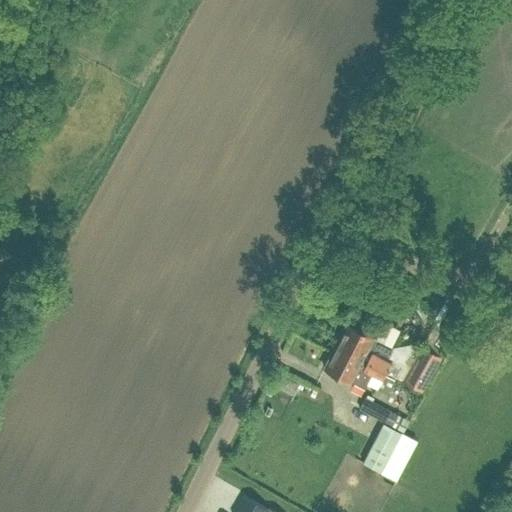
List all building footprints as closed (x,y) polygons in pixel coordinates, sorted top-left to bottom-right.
[(0,309),(7,313),(33,266),(0,246),(0,309)] [(334,347),(384,372),(388,363),(389,364),(389,363),(383,360),(390,346),(372,336),(346,323),(334,347)] [(422,392),(442,358),(421,346),(402,380),(422,392)] [(394,379),(383,373),(384,372),(334,347),(323,367),(349,380),(364,388),(372,374),(380,379),(376,387),(386,393),(394,379)] [(396,429),(402,417),(365,397),(359,409),(396,429)] [(235,511),(278,511),(265,505),(246,494),(235,511)]
